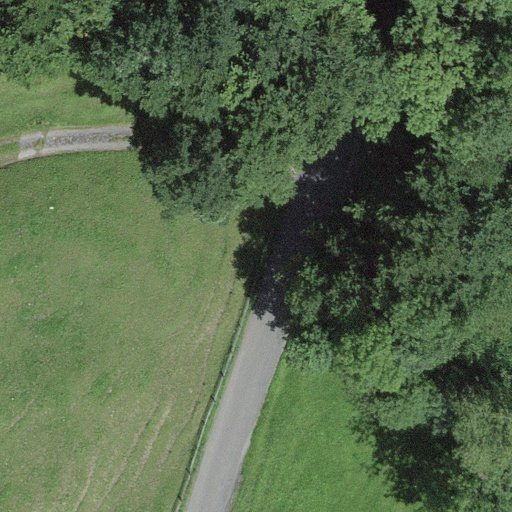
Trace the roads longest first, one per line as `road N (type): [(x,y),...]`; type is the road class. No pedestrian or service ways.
road 1 (unclassified): [(210,511),(325,154),(344,0)]
road 2 (track): [(0,157),(100,142),(325,154)]
